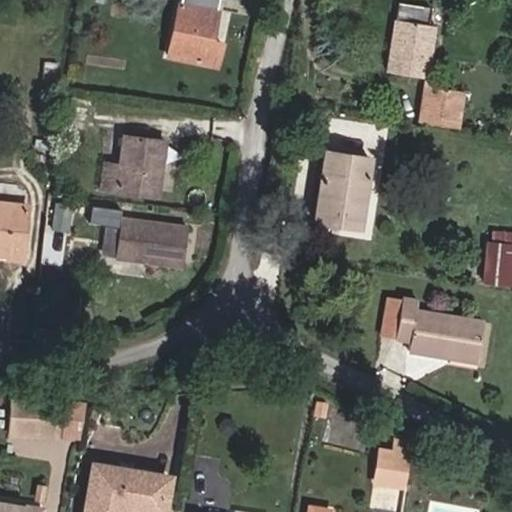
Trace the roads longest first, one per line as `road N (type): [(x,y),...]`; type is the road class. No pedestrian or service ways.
road 1 (unclassified): [(212,299),(511,456)]
road 2 (residential): [(277,0),(212,299)]
road 3 (residential): [(212,299),(205,332),(115,358),(0,363)]
